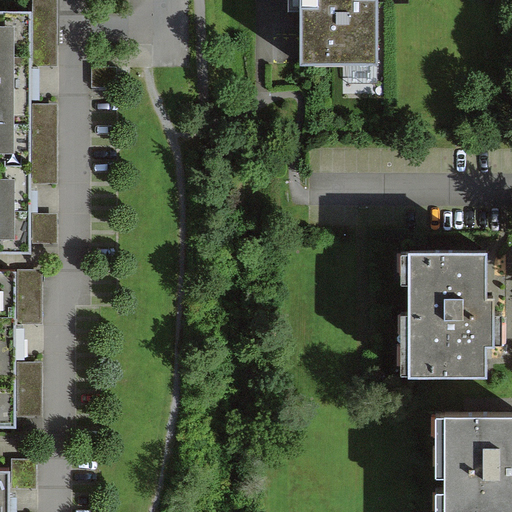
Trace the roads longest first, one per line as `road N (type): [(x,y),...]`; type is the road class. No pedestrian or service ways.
road 1 (residential): [(165,0),(165,22),(71,23),(73,288),(57,288),(59,511)]
road 2 (residential): [(511,190),(314,189)]
